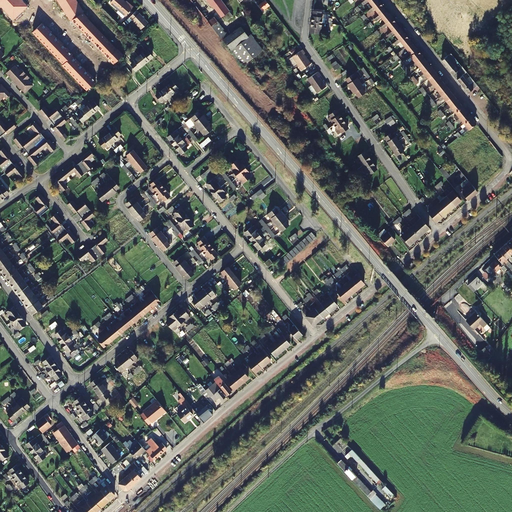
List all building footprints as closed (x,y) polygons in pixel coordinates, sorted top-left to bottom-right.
[(21,0),(0,0),(0,8),(13,23),(27,6),(21,0)] [(125,2),(122,0),(112,0),(110,2),(117,9),(125,2)] [(214,5),(224,17),(227,21),(233,16),(220,0),(207,0),(213,7),(214,5)] [(266,1),(259,6),(263,11),(270,6),(266,1)] [(125,2),(117,9),(125,16),(133,7),(129,3),(128,4),(125,2)] [(370,13),(375,9),(380,15),(386,10),(380,2),(374,7),(369,11),(370,13)] [(99,8),(109,17),(110,16),(101,6),(99,8)] [(377,21),(381,17),(386,23),(393,18),(386,10),(380,15),(375,19),(376,20),(377,21)] [(137,11),(130,18),(135,23),(142,16),(137,11)] [(312,22),(322,23),(323,17),(325,18),(325,14),(322,13),(322,12),(314,11),(312,22)] [(119,27),(120,25),(110,16),(109,17),(119,27)] [(142,16),(135,23),(140,29),(148,22),(142,16)] [(208,22),(212,27),(218,22),(214,17),(208,22)] [(382,28),(383,29),(388,25),(393,31),(399,26),(393,18),(386,23),(382,27),(382,28)] [(140,29),(142,30),(149,23),(148,22),(140,29)] [(322,28),(322,23),(312,22),(311,32),(319,33),(319,32),(323,32),(324,28),(322,28)] [(42,23),(32,33),(62,65),(73,56),(42,23)] [(390,37),(394,33),(399,39),(405,34),(399,26),(393,31),(388,35),(390,37)] [(223,40),(243,66),(260,52),(249,37),(241,27),(223,40)] [(396,45),(401,41),(406,47),(412,42),(405,34),(399,39),(394,43),(395,44),(396,45)] [(249,37),(260,52),(263,50),(258,44),(251,35),(249,37)] [(402,53),(407,49),(412,55),(418,50),(412,42),(406,47),(401,51),(402,53)] [(147,52),(146,52),(144,50),(141,53),(142,54),(138,57),(144,64),(153,58),(147,52)] [(303,54),(305,53),(302,50),(292,57),(301,70),(310,63),(303,54)] [(413,60),(410,62),(412,65),(423,56),(418,50),(412,55),(411,56),(413,59),(413,60)] [(418,65),(420,68),(427,62),(423,56),(412,65),(415,68),(418,65)] [(132,65),(137,71),(144,64),(138,57),(134,61),(133,59),(130,62),(132,64),(132,65)] [(458,71),(447,57),(442,61),(453,75),(458,71)] [(419,73),(421,76),(432,68),(427,62),(420,68),(422,71),(419,73)] [(6,73),(25,92),(28,90),(33,85),(27,79),(30,77),(26,73),(22,69),(20,71),(14,65),(9,70),(6,73)] [(427,76),(429,79),(436,73),(432,68),(421,76),(424,79),(427,76)] [(319,76),(320,75),(317,72),(308,79),(318,92),(326,86),(319,76)] [(359,77),(356,73),(353,75),(346,79),(350,84),(354,81),(355,83),(359,81),(358,78),(359,77)] [(428,85),(430,87),(432,86),(433,85),(441,79),(436,73),(429,79),(431,82),(428,85)] [(474,83),(470,86),(462,76),(457,79),(468,93),(478,86),(477,84),(475,85),(474,83)] [(350,84),(348,85),(354,93),(355,92),(359,89),(358,87),(362,84),(363,84),(365,82),(363,79),(359,81),(355,83),(354,81),(350,84)] [(435,87),(438,90),(445,84),(441,79),(433,85),(432,86),(430,87),(432,90),(435,87)] [(177,89),(178,88),(173,82),(164,89),(171,96),(175,93),(176,94),(179,92),(177,89)] [(365,86),(364,87),(362,84),(358,87),(359,89),(355,92),(358,97),(368,90),(365,86)] [(437,96),(439,99),(450,90),(445,84),(438,90),(440,93),(437,96)] [(0,100),(5,96),(7,98),(10,95),(5,90),(0,85),(0,100)] [(168,101),(167,99),(171,96),(164,89),(156,95),(162,101),(163,100),(165,103),(168,101)] [(444,99),(447,102),(454,96),(450,90),(439,99),(441,101),(444,99)] [(321,104),(327,99),(325,96),(318,101),(321,104)] [(446,108),(448,110),(459,101),(454,96),(447,102),(449,105),(446,108)] [(93,103),(91,100),(88,103),(89,104),(85,107),(91,115),(99,108),(94,102),(93,103)] [(454,110),(456,113),(463,107),(459,101),(448,110),(450,113),(454,110)] [(66,132),(61,126),(67,121),(62,114),(57,108),(51,113),(46,106),(41,110),(48,118),(50,117),(57,125),(55,127),(65,140),(69,137),(66,133),(66,132)] [(91,115),(85,107),(81,111),(80,110),(76,112),(79,115),(78,116),(83,122),(91,115)] [(454,118),(457,121),(468,112),(463,107),(456,113),(458,115),(454,118)] [(342,119),(336,110),(330,115),(330,116),(328,118),(330,121),(332,120),(334,124),(342,119)] [(457,121),(459,124),(462,121),(465,124),(472,118),(468,112),(457,121)] [(196,125),(200,122),(198,119),(202,116),(198,113),(190,119),(193,124),(194,123),(196,125)] [(202,116),(198,119),(200,122),(196,125),(199,129),(203,125),(205,128),(208,125),(210,124),(203,115),(202,116)] [(388,127),(397,122),(393,115),(384,120),(388,127)] [(467,127),(463,130),(465,132),(471,128),(477,124),(472,118),(465,124),(467,127)] [(342,119),(334,124),(337,128),(335,129),(338,133),(341,131),(342,132),(348,128),(342,119)] [(0,136),(6,131),(7,133),(16,126),(13,122),(6,127),(1,120),(0,121),(0,136)] [(33,136),(24,143),(19,136),(15,139),(21,148),(23,146),(30,155),(28,156),(35,165),(39,162),(34,155),(47,145),(52,151),(56,148),(49,139),(48,141),(41,132),(43,131),(36,122),(32,126),(37,133),(33,136)] [(477,124),(471,128),(474,132),(480,128),(477,124)] [(199,129),(201,131),(200,132),(203,136),(212,129),(208,125),(205,128),(203,125),(199,129)] [(119,135),(120,134),(116,129),(107,135),(113,143),(117,139),(119,140),(122,138),(119,135)] [(180,134),(178,132),(175,134),(174,132),(168,137),(175,146),(182,140),(179,136),(180,134)] [(397,136),(395,133),(392,135),(391,133),(385,138),(391,146),(399,141),(396,137),(397,136)] [(110,147),(109,146),(113,143),(107,135),(99,142),(104,148),(105,147),(107,150),(110,147)] [(182,140),(175,146),(181,153),(187,149),(186,148),(189,145),(186,142),(185,143),(182,140)] [(349,150),(357,144),(355,141),(347,147),(349,150)] [(399,141),(391,146),(397,155),(403,151),(403,150),(405,148),(403,145),(402,146),(399,141)] [(0,160),(0,164),(8,176),(15,170),(20,177),(24,173),(17,164),(16,166),(9,157),(11,156),(4,147),(0,150),(0,152),(4,157),(0,160)] [(474,151),(473,152),(470,148),(468,149),(487,175),(494,169),(485,158),(482,161),(474,151)] [(478,175),(481,180),(487,175),(468,149),(465,151),(469,156),(468,156),(475,166),(472,168),(478,175)] [(140,159),(133,150),(127,155),(128,156),(125,158),(128,161),(129,160),(132,165),(140,159)] [(68,187),(62,181),(66,178),(75,171),(80,177),(88,172),(94,167),(88,160),(94,155),(91,151),(82,157),(84,159),(75,166),(73,164),(56,178),(58,180),(54,183),(61,193),(68,187)] [(360,161),(362,164),(363,165),(371,160),(365,151),(358,156),(359,157),(356,159),(359,162),(360,161)] [(140,159),(132,165),(136,169),(134,170),(137,173),(140,171),(141,172),(146,167),(140,159)] [(241,165),(237,160),(229,167),(233,172),(233,171),(235,173),(239,170),(237,167),(241,165)] [(371,174),(377,169),(371,160),(363,165),(365,168),(366,170),(365,171),(367,174),(370,172),(371,174)] [(247,173),(249,172),(242,163),(241,165),(237,167),(239,170),(235,173),(238,177),(242,173),(244,176),(247,173)] [(214,170),(212,167),(201,176),(203,179),(214,170)] [(242,184),(251,177),(247,173),(244,176),(242,173),(238,177),(239,179),(242,184)] [(116,184),(111,179),(108,182),(109,183),(112,187),(115,190),(119,187),(116,184)] [(217,184),(219,183),(216,179),(214,182),(212,180),(207,185),(213,193),(221,188),(217,184)] [(164,188),(157,180),(151,184),(152,186),(149,188),(152,191),(153,190),(156,194),(164,188)] [(101,185),(103,188),(106,192),(104,194),(107,197),(108,199),(116,192),(115,190),(112,187),(110,189),(107,185),(104,182),(101,185)] [(470,182),(464,186),(472,196),(478,192),(477,191),(472,185),(470,182)] [(4,186),(3,187),(2,185),(0,185),(0,198),(1,199),(9,193),(4,186)] [(472,196),(464,186),(463,187),(466,191),(463,193),(468,200),(472,196)] [(98,194),(103,200),(107,197),(104,194),(106,192),(103,188),(101,190),(100,188),(96,191),(98,194)] [(164,188),(156,194),(159,198),(158,199),(161,202),(163,200),(164,201),(170,196),(164,188)] [(225,190),(224,192),(221,188),(213,193),(220,201),(226,197),(225,196),(228,193),(225,190)] [(259,197),(264,192),(262,189),(251,197),(254,200),(259,197)] [(452,191),(450,193),(446,189),(444,191),(456,204),(460,200),(452,191)] [(149,200),(151,198),(145,191),(143,193),(146,197),(149,200)] [(443,199),(451,209),(456,204),(444,191),(441,193),(445,197),(443,199)] [(39,214),(40,216),(49,209),(46,204),(48,203),(40,194),(36,198),(41,204),(35,209),(35,210),(39,214)] [(133,206),(136,208),(139,205),(137,203),(138,201),(135,197),(134,198),(130,201),(126,204),(130,209),(133,206)] [(434,199),(446,213),(451,209),(443,199),(441,201),(437,197),(434,199)] [(433,208),(441,217),(446,213),(434,199),(432,201),(436,206),(433,208)] [(93,227),(88,220),(94,215),(84,202),(78,207),(73,200),(68,204),(75,213),(77,211),(84,220),(82,221),(89,230),(93,227)] [(138,212),(142,208),(145,206),(142,203),(139,205),(136,208),(133,206),(130,209),(129,209),(136,218),(137,217),(140,214),(138,212)] [(425,207),(437,221),(441,217),(433,208),(431,210),(427,205),(425,207)] [(140,221),(148,214),(146,210),(144,211),(142,208),(138,212),(140,214),(137,217),(140,221)] [(271,219),(272,219),(273,221),(274,221),(278,218),(276,215),(280,212),(276,208),(267,215),(271,219)] [(187,217),(181,209),(175,214),(176,215),(173,217),(175,220),(177,219),(180,223),(187,217)] [(287,220),(288,220),(281,211),(280,212),(276,215),(278,218),(274,221),(277,225),(281,221),(283,224),(286,221),(287,220)] [(55,234),(59,239),(61,242),(67,237),(72,243),(77,240),(70,231),(68,232),(61,224),(63,222),(56,214),(52,217),(57,224),(50,228),(51,229),(55,234)] [(412,218),(424,233),(430,228),(421,218),(418,221),(414,216),(412,218)] [(187,217),(180,223),(183,227),(182,228),(184,231),(187,229),(188,230),(194,225),(187,217)] [(411,227),(420,237),(424,233),(412,218),(410,220),(413,225),(411,227)] [(281,232),(289,225),(286,221),(283,224),(281,221),(277,225),(278,227),(281,232)] [(411,227),(409,228),(405,224),(403,226),(415,241),(420,237),(411,227)] [(402,235),(410,245),(415,241),(403,226),(400,229),(404,233),(402,235)] [(159,237),(163,234),(161,232),(162,231),(159,227),(150,234),(154,238),(157,235),(159,237)] [(256,232),(257,230),(255,227),(252,229),(251,228),(245,233),(252,241),(259,236),(256,232)] [(153,239),(159,247),(160,246),(164,243),(162,241),(166,238),(166,237),(169,235),(166,232),(163,234),(159,237),(157,235),(154,238),(153,239)] [(396,240),(388,232),(381,238),(389,247),(396,240)] [(82,260),(88,255),(93,261),(107,251),(101,245),(108,239),(104,235),(95,242),(97,244),(88,251),(87,249),(78,256),(82,260)] [(264,238),(262,240),(259,236),(252,241),(258,250),(264,245),(263,244),(266,242),(264,238)] [(164,250),(169,245),(172,243),(169,239),(167,240),(166,238),(162,241),(164,243),(160,246),(164,250)] [(204,252),(211,246),(204,238),(198,243),(199,244),(196,246),(199,249),(200,248),(204,252)] [(511,248),(507,242),(503,246),(511,257),(511,248)] [(211,246),(204,252),(207,256),(205,257),(208,260),(210,258),(212,260),(218,255),(215,251),(211,246)] [(511,262),(511,257),(503,246),(499,250),(508,260),(509,258),(511,262)] [(0,252),(0,259),(11,252),(9,250),(5,253),(3,251),(0,252)] [(510,267),(511,269),(511,265),(508,260),(499,250),(495,254),(498,258),(502,264),(505,262),(509,267),(510,267)] [(13,255),(11,252),(0,259),(0,267),(10,261),(8,258),(13,255)] [(183,267),(187,264),(185,261),(186,260),(183,256),(180,258),(174,263),(177,267),(181,264),(183,267)] [(264,263),(268,267),(274,262),(270,258),(264,263)] [(501,270),(500,270),(504,266),(502,264),(498,258),(490,265),(495,272),(496,271),(497,273),(501,270)] [(0,267),(0,269),(3,273),(18,262),(16,260),(12,263),(10,261),(0,267)] [(193,265),(190,261),(187,263),(187,264),(183,267),(181,264),(177,267),(176,268),(183,276),(184,275),(188,273),(186,270),(190,267),(193,265)] [(20,265),(18,262),(3,273),(6,278),(17,271),(15,268),(20,265)] [(193,268),(191,269),(190,267),(186,270),(188,273),(184,275),(187,279),(193,274),(196,272),(193,268)] [(235,276),(228,268),(222,273),(222,274),(220,276),(223,279),(224,278),(227,282),(235,276)] [(6,278),(10,283),(25,272),(24,270),(19,273),(17,271),(6,278)] [(27,275),(25,272),(10,283),(14,288),(24,281),(23,279),(27,275)] [(353,276),(351,273),(348,275),(352,279),(359,288),(365,284),(357,275),(354,278),(353,276)] [(213,278),(217,283),(220,287),(223,285),(220,281),(215,276),(213,278)] [(235,276),(227,282),(230,286),(229,287),(231,290),(234,288),(235,289),(241,284),(235,276)] [(347,283),(355,292),(359,288),(352,279),(349,281),(348,280),(349,280),(346,277),(344,278),(347,283)] [(474,288),(480,282),(475,277),(469,282),(474,288)] [(14,288),(18,294),(33,283),(31,280),(26,284),(24,281),(14,288)] [(263,280),(255,285),(259,292),(267,287),(263,280)] [(342,287),(350,296),(355,292),(347,283),(344,286),(343,284),(341,281),(339,283),(342,287)] [(464,294),(470,289),(464,282),(455,290),(466,302),(469,300),(464,294)] [(35,285),(33,283),(18,294),(21,299),(32,291),(30,289),(35,285)] [(344,300),(345,301),(350,296),(342,287),(339,290),(338,289),(338,288),(336,285),(333,287),(337,291),(343,299),(344,300)] [(208,294),(205,296),(208,300),(210,298),(212,300),(216,296),(213,293),(214,293),(209,287),(205,291),(208,294)] [(21,299),(25,303),(40,293),(38,290),(33,294),(32,291),(21,299)] [(210,303),(208,300),(205,296),(208,294),(205,291),(204,290),(196,297),(197,298),(199,301),(202,299),(205,303),(207,306),(210,303)] [(339,297),(342,300),(343,299),(337,291),(334,294),(332,292),(328,294),(330,297),(326,301),(333,310),(338,306),(334,301),(339,297)] [(25,303),(29,309),(39,301),(37,299),(42,295),(40,293),(25,303)] [(148,299),(154,306),(160,302),(156,298),(154,294),(150,297),(147,294),(145,296),(147,300),(148,299)] [(143,303),(149,311),(154,306),(148,299),(147,300),(145,296),(142,299),(145,302),(143,303)] [(321,305),(328,314),(333,310),(326,301),(322,296),(320,298),(322,302),(323,301),(324,302),(321,305)] [(204,306),(202,305),(205,303),(202,299),(199,301),(197,298),(192,301),(200,310),(204,306)] [(41,304),(39,301),(29,309),(32,314),(48,303),(46,301),(41,304)] [(137,308),(143,315),(149,311),(143,303),(142,304),(139,306),(136,303),(134,305),(137,309),(137,308)] [(313,305),(324,318),(328,314),(321,305),(318,307),(315,303),(313,305)] [(132,313),(137,320),(143,315),(137,308),(137,309),(134,305),(131,307),(134,311),(132,313)] [(311,313),(319,322),(324,318),(313,305),(310,307),(314,311),(311,313)] [(16,311),(13,308),(7,312),(8,313),(5,315),(8,318),(12,322),(20,316),(16,311)] [(179,318),(182,322),(184,320),(185,321),(189,318),(182,309),(179,312),(181,316),(179,318)] [(179,312),(178,311),(170,318),(170,319),(173,322),(175,321),(178,325),(179,325),(181,327),(184,324),(183,322),(182,322),(179,318),(181,316),(179,312)] [(303,313),(314,326),(319,322),(311,313),(309,315),(305,311),(303,313)] [(126,317),(132,324),(137,320),(132,313),(131,313),(128,316),(125,312),(122,315),(125,318),(126,317)] [(483,321),(475,312),(466,321),(474,329),(483,321)] [(120,322),(126,329),(132,324),(126,317),(125,318),(122,315),(120,317),(122,320),(120,322)] [(20,316),(12,322),(15,326),(14,327),(16,330),(19,328),(20,329),(26,324),(23,320),(20,316)] [(177,328),(176,326),(178,325),(175,321),(173,322),(170,319),(166,323),(171,328),(174,331),(177,328)] [(114,327),(114,326),(119,331),(120,333),(126,329),(120,322),(119,323),(117,324),(114,321),(111,323),(114,327)] [(115,338),(120,333),(119,331),(114,326),(114,327),(111,323),(108,326),(111,329),(109,330),(115,338)] [(286,326),(297,339),(302,335),(295,326),(291,329),(290,328),(291,327),(288,324),(286,326)] [(62,331),(56,335),(61,344),(69,338),(66,334),(67,333),(65,330),(62,331)] [(104,335),(110,342),(115,338),(109,330),(108,331),(105,334),(103,330),(100,332),(100,333),(103,336),(104,335)] [(278,339),(286,348),(290,345),(286,340),(289,337),(285,331),(280,335),(281,337),(278,339)] [(98,340),(104,347),(110,342),(104,335),(103,336),(100,333),(100,332),(97,335),(100,338),(98,340)] [(273,343),(281,352),(286,348),(278,339),(275,335),(273,337),(276,341),(273,343)] [(73,341),(72,342),(69,338),(61,344),(68,352),(74,348),(73,346),(75,344),(73,341)] [(265,343),(276,356),(281,352),(273,343),(270,346),(267,342),(265,343)] [(257,350),(261,354),(258,355),(266,365),(271,360),(263,351),(260,347),(257,350)] [(478,351),(483,358),(488,353),(483,347),(478,351)] [(135,357),(136,357),(131,351),(127,355),(130,358),(128,360),(131,364),(133,362),(134,363),(137,360),(135,357)] [(127,355),(126,353),(118,360),(119,361),(122,365),(124,363),(127,367),(128,368),(129,369),(133,366),(131,364),(128,360),(130,358),(127,355)] [(250,355),(261,368),(266,365),(258,355),(256,357),(252,353),(250,355)] [(247,357),(251,361),(248,364),(256,373),(261,368),(250,355),(247,357)] [(43,363),(40,365),(43,369),(44,368),(46,370),(49,367),(48,366),(53,363),(49,358),(43,363)] [(125,370),(125,369),(127,367),(124,363),(122,365),(119,361),(115,365),(120,371),(122,373),(125,370)] [(49,367),(46,370),(43,373),(46,377),(49,375),(49,374),(53,372),(54,374),(59,371),(53,363),(48,366),(49,367)] [(237,372),(244,382),(248,378),(244,373),(248,370),(243,365),(238,368),(240,370),(237,372)] [(231,370),(235,374),(232,376),(240,385),(244,382),(237,372),(234,368),(231,370)] [(53,372),(49,374),(51,377),(49,378),(52,381),(55,379),(55,380),(62,375),(59,371),(54,374),(53,372)] [(229,379),(226,374),(223,376),(228,381),(234,389),(234,390),(240,385),(232,376),(229,379)] [(218,385),(220,388),(221,388),(227,395),(232,392),(231,391),(234,389),(228,381),(225,384),(219,377),(214,380),(216,382),(218,385)] [(101,383),(102,382),(100,378),(97,380),(97,379),(90,384),(97,392),(104,387),(101,383)] [(221,400),(226,397),(220,390),(221,389),(220,388),(218,385),(216,382),(211,386),(209,388),(208,389),(206,391),(208,394),(209,395),(214,401),(214,402),(219,398),(221,400)] [(108,390),(107,391),(104,387),(97,392),(103,401),(109,396),(108,395),(111,393),(108,390)] [(118,393),(108,400),(111,405),(122,398),(118,393)] [(76,407),(78,410),(81,407),(79,405),(84,402),(80,397),(74,402),(71,404),(75,408),(76,407)] [(134,408),(139,404),(133,397),(129,401),(134,408)] [(192,415),(191,413),(194,411),(183,397),(178,401),(184,408),(178,414),(185,422),(192,415)] [(21,407),(25,411),(29,407),(22,398),(18,402),(19,403),(18,405),(20,408),(21,407)] [(143,412),(152,423),(166,411),(157,401),(143,412)] [(14,412),(17,416),(25,411),(21,407),(20,408),(18,405),(15,402),(11,404),(14,408),(16,411),(14,412)] [(79,405),(81,407),(78,410),(75,412),(77,415),(81,413),(84,411),(86,413),(90,410),(84,402),(79,405)] [(203,403),(194,411),(204,422),(216,412),(209,404),(208,406),(206,404),(205,405),(203,403)] [(8,414),(13,420),(17,416),(14,412),(16,411),(14,408),(12,409),(11,408),(7,411),(9,413),(8,414)] [(84,411),(81,413),(82,415),(81,416),(84,421),(93,414),(90,410),(86,413),(84,411)] [(48,422),(44,417),(35,424),(42,433),(51,426),(48,422)] [(60,443),(71,435),(61,422),(56,426),(57,427),(58,430),(53,434),(60,443)] [(107,437),(99,429),(91,436),(94,439),(95,439),(96,441),(95,442),(98,445),(107,437)] [(78,445),(71,435),(60,443),(68,453),(72,449),(78,445)] [(151,438),(145,443),(142,445),(146,450),(148,452),(154,460),(167,449),(162,444),(163,443),(158,437),(153,441),(151,438)] [(33,440),(27,445),(30,449),(34,446),(35,448),(39,445),(37,443),(39,442),(36,438),(33,440)] [(127,447),(137,458),(146,450),(142,445),(140,442),(137,439),(127,447)] [(121,456),(110,442),(101,450),(109,459),(109,458),(110,459),(110,460),(112,462),(113,463),(121,456)] [(34,446),(30,449),(36,457),(40,454),(39,452),(42,449),(43,449),(45,447),(42,443),(40,445),(39,445),(35,448),(34,446)] [(80,448),(78,445),(72,449),(75,453),(77,451),(78,450),(80,448)] [(45,450),(44,451),(42,449),(39,452),(40,454),(36,457),(40,461),(46,457),(46,456),(48,454),(45,450)] [(0,461),(9,455),(6,451),(2,454),(0,451),(0,461)] [(147,458),(151,463),(154,460),(148,452),(144,456),(146,459),(147,458)] [(338,464),(347,473),(352,469),(343,459),(338,464)] [(380,480),(362,460),(358,463),(377,483),(380,480)] [(122,464),(120,462),(117,464),(114,467),(109,471),(113,476),(122,469),(123,469),(126,467),(123,465),(122,464)] [(16,473),(20,470),(16,465),(10,470),(11,470),(8,472),(11,477),(12,476),(14,478),(18,475),(16,473)] [(145,475),(148,472),(143,466),(137,472),(131,466),(125,471),(128,475),(128,474),(136,482),(145,475)] [(368,496),(372,491),(352,469),(347,473),(368,496)] [(11,480),(13,484),(16,482),(16,481),(20,479),(22,481),(26,478),(20,470),(16,473),(18,475),(14,478),(11,480)] [(128,490),(136,482),(128,474),(128,475),(118,483),(124,490),(128,490)] [(20,489),(29,482),(26,478),(22,481),(20,479),(16,481),(18,484),(17,485),(20,489)] [(97,486),(109,500),(115,495),(103,482),(100,485),(99,484),(97,486)] [(96,494),(105,504),(109,500),(97,486),(95,488),(99,492),(96,494)] [(88,494),(100,508),(105,504),(96,494),(94,497),(90,493),(88,494)] [(87,503),(95,511),(100,508),(88,494),(85,497),(89,501),(87,503)] [(79,503),(87,511),(95,511),(87,503),(84,505),(81,501),(79,503)] [(78,511),(87,511),(79,503),(76,505),(80,509),(78,511)]
